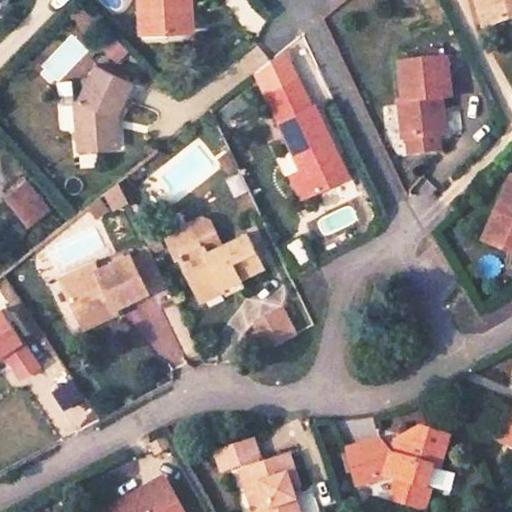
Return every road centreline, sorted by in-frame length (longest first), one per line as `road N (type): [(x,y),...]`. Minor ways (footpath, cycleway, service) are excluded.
road 1 (residential): [(0,496),(205,390),(321,395)]
road 2 (residential): [(397,242),(385,186),(299,7)]
road 3 (residential): [(397,242),(347,282),(321,395)]
road 4 (residential): [(321,395),(398,398),(456,360)]
road 5 (residential): [(456,360),(397,242)]
